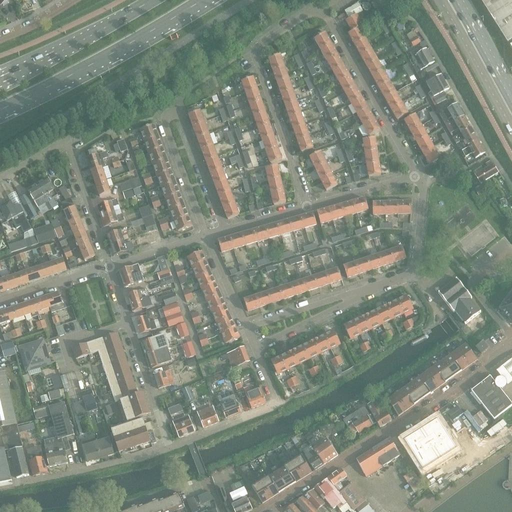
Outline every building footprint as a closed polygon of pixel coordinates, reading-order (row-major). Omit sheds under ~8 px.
[(511,0),(480,0),(508,44),(511,40),(511,0)] [(346,25),(332,34),(336,41),(350,33),(346,25)] [(350,33),(336,41),(339,47),(354,39),(350,33)] [(418,38),(410,42),(413,47),(421,43),(418,38)] [(354,39),(339,47),(343,54),(357,45),(354,39)] [(357,45),(343,54),(346,60),(361,51),(357,45)] [(427,50),(417,56),(417,64),(421,71),(425,69),(434,63),(427,50)] [(361,51),(346,60),(350,66),(365,58),(361,51)] [(365,58),(350,66),(353,72),(368,64),(365,58)] [(320,64),(305,72),(310,80),(324,72),(320,64)] [(368,64),(353,72),(357,78),(372,70),(368,64)] [(372,70),(357,78),(361,85),(376,77),(372,70)] [(426,80),(422,71),(416,74),(421,83),(426,80)] [(324,72),(310,80),(314,88),(329,80),(324,72)] [(429,94),(431,96),(432,99),(439,95),(449,90),(442,76),(432,82),(428,84),(433,92),(429,94)] [(376,77),(361,85),(365,92),(379,83),(376,77)] [(329,80),(314,88),(319,95),(333,88),(329,80)] [(333,88),(319,95),(323,103),(337,95),(333,88)] [(286,92),(271,97),(274,106),(289,100),(286,92)] [(445,94),(434,100),(437,105),(448,99),(445,94)] [(337,95),(323,103),(328,111),(342,103),(337,95)] [(289,100),(274,106),(277,114),(292,109),(289,100)] [(342,103),(328,111),(332,119),(346,110),(342,103)] [(439,115),(446,127),(454,122),(455,122),(464,117),(457,105),(448,110),(439,115)] [(292,109),(277,114),(280,122),(295,117),(292,109)] [(346,110),(332,119),(336,126),(351,118),(346,110)] [(256,112),(240,118),(243,126),(259,121),(256,112)] [(295,117),(280,122),(283,131),(298,125),(295,117)] [(454,122),(446,127),(450,134),(459,130),(462,134),(471,129),(464,117),(455,122),(454,122)] [(351,118),(336,126),(341,134),(355,126),(351,118)] [(399,120),(385,128),(390,136),(404,128),(399,120)] [(259,121),(243,126),(246,135),(262,129),(259,121)] [(298,125),(283,131),(286,139),(301,134),(298,125)] [(355,126),(341,134),(346,142),(360,134),(355,126)] [(404,128),(390,136),(394,144),(408,135),(404,128)] [(262,129),(246,135),(249,143),(265,138),(262,129)] [(471,129),(462,134),(453,139),(456,145),(465,140),(468,146),(478,141),(471,129)] [(301,134),(286,139),(289,147),(304,142),(301,134)] [(408,135),(394,144),(398,152),(413,143),(408,135)] [(265,138),(249,143),(252,152),(268,146),(265,138)] [(212,140),(196,146),(200,154),(215,149),(212,140)] [(124,141),(117,143),(121,154),(128,151),(124,141)] [(161,141),(145,147),(148,154),(164,148),(161,141)] [(478,141),(468,146),(469,148),(462,152),(466,158),(473,154),(476,159),(485,154),(478,141)] [(304,142),(289,147),(292,156),(307,151),(304,142)] [(365,143),(348,147),(351,156),(367,153),(365,143)] [(413,143),(398,152),(403,160),(418,151),(413,143)] [(268,146),(252,152),(255,160),(271,155),(268,146)] [(164,148),(148,154),(150,161),(166,155),(164,148)] [(215,149),(200,154),(203,163),(218,157),(215,149)] [(418,151),(403,160),(407,167),(422,159),(418,151)] [(91,172),(102,169),(106,167),(103,160),(108,158),(107,153),(87,159),(91,172)] [(367,153),(351,156),(353,165),(369,161),(367,153)] [(166,155),(150,161),(153,168),(169,161),(166,155)] [(271,155),(255,160),(258,169),(274,163),(271,155)] [(310,156),(294,165),(298,171),(313,163),(310,156)] [(218,157),(203,163),(206,171),(221,165),(218,157)] [(422,159),(407,167),(411,174),(426,166),(422,159)] [(169,161),(153,168),(155,174),(171,169),(169,161)] [(369,161),(353,165),(355,174),(371,170),(369,161)] [(130,173),(136,171),(133,162),(127,165),(130,173)] [(499,173),(491,162),(486,165),(488,168),(484,171),(482,167),(473,173),(481,185),(499,173)] [(313,163),(298,171),(302,178),(317,169),(313,163)] [(221,165),(206,171),(209,180),(225,174),(221,165)] [(426,166),(411,174),(416,183),(431,174),(426,166)] [(102,169),(91,172),(95,185),(106,181),(102,169)] [(171,169),(155,174),(158,181),(174,175),(171,169)] [(317,169),(302,178),(305,184),(320,175),(317,169)] [(276,170),(259,173),(261,181),(278,177),(276,170)] [(371,170),(355,174),(357,183),(373,179),(371,170)] [(174,175),(158,181),(160,188),(176,182),(174,175)] [(320,175),(305,184),(309,190),(324,182),(320,175)] [(278,177),(261,181),(262,188),(279,185),(278,177)] [(133,190),(133,191),(142,188),(139,178),(130,182),(130,183),(120,186),(122,194),(133,190)] [(226,179),(211,185),(214,194),(230,187),(226,179)] [(48,180),(38,186),(48,202),(54,199),(58,196),(48,180)] [(106,181),(95,185),(100,197),(110,194),(106,181)] [(176,182),(160,188),(163,194),(179,189),(176,182)] [(324,182),(309,190),(313,197),(328,189),(324,182)] [(279,185),(262,188),(264,195),(280,191),(279,185)] [(38,186),(28,192),(38,208),(45,204),(48,202),(38,186)] [(64,187),(59,191),(66,201),(71,198),(64,187)] [(230,187),(214,194),(217,202),(233,196),(230,187)] [(139,189),(133,191),(136,197),(142,195),(139,189)] [(179,189),(163,194),(166,201),(182,195),(179,189)] [(132,191),(123,194),(125,200),(134,197),(132,191)] [(280,191),(264,195),(265,202),(282,199),(280,191)] [(27,195),(19,199),(29,217),(36,213),(36,212),(34,207),(33,207),(27,195)] [(182,195),(166,201),(168,208),(184,202),(182,195)] [(233,196),(217,202),(220,210),(236,204),(233,196)] [(54,199),(48,202),(49,204),(53,210),(56,208),(58,206),(54,199)] [(282,199),(265,202),(267,209),(283,206),(282,199)] [(97,207),(101,217),(115,213),(113,208),(119,206),(117,200),(97,207)] [(384,201),(367,202),(368,212),(385,210),(384,201)] [(184,202),(168,208),(171,215),(187,209),(184,202)] [(11,203),(0,208),(8,222),(12,220),(17,229),(21,227),(25,234),(25,241),(35,237),(33,230),(19,206),(14,209),(11,203)] [(236,204),(220,210),(224,219),(239,213),(236,204)] [(139,210),(142,220),(152,216),(149,207),(139,210)] [(64,212),(69,224),(80,220),(75,208),(64,212)] [(187,209),(171,215),(173,221),(189,215),(187,209)] [(385,210),(368,212),(369,221),(385,219),(385,210)] [(338,212),(321,215),(323,224),(340,221),(338,212)] [(115,213),(101,217),(105,228),(124,222),(122,215),(116,217),(115,213)] [(189,215),(173,221),(176,228),(192,222),(189,215)] [(146,229),(156,226),(152,217),(143,220),(146,229)] [(385,219),(369,221),(370,229),(386,228),(385,219)] [(51,223),(54,231),(61,228),(58,220),(51,223)] [(80,220),(69,224),(74,237),(85,232),(80,220)] [(340,221),(323,224),(325,234),(342,230),(340,221)] [(192,222),(176,228),(178,236),(195,230),(192,222)] [(288,225),(274,233),(279,243),(293,234),(288,225)] [(52,226),(35,231),(39,244),(56,238),(52,226)] [(61,228),(54,231),(57,238),(64,236),(61,228)] [(386,228),(370,229),(371,238),(387,237),(386,228)] [(107,236),(111,246),(124,242),(123,237),(129,235),(127,229),(107,236)] [(161,241),(160,238),(157,230),(147,234),(150,245),(161,241)] [(342,230),(325,234),(327,243),(344,240),(342,230)] [(85,232),(74,237),(79,249),(90,244),(85,232)] [(293,234),(279,243),(283,251),(298,242),(293,234)] [(249,236),(232,242),(235,249),(252,243),(249,236)] [(25,241),(27,248),(38,245),(35,237),(25,241)] [(387,237),(371,238),(371,247),(388,246),(387,237)] [(344,240),(327,243),(329,252),(345,249),(344,240)] [(124,242),(111,246),(114,257),(134,250),(132,244),(126,246),(124,242)] [(298,242),(283,251),(288,259),(303,251),(298,242)] [(17,243),(8,246),(11,254),(20,251),(17,243)] [(252,243),(235,249),(238,256),(254,250),(252,243)] [(90,244),(79,249),(85,261),(95,257),(90,244)] [(388,246),(371,247),(372,257),(388,255),(388,246)] [(345,249),(329,252),(331,262),(347,258),(345,249)] [(254,250),(238,256),(240,263),(257,257),(254,250)] [(303,251),(288,259),(292,267),(307,259),(303,251)] [(203,253),(188,259),(191,268),(207,262),(203,253)] [(164,257),(159,259),(163,272),(168,270),(164,257)] [(257,257),(240,263),(243,270),(259,264),(257,257)] [(347,258),(331,262),(333,272),(349,269),(347,258)] [(307,259),(292,267),(297,275),(312,267),(307,259)] [(63,260),(50,264),(54,275),(67,271),(63,260)] [(207,262),(191,268),(194,276),(210,270),(207,262)] [(50,264),(38,269),(41,279),(54,275),(50,264)] [(259,264),(243,270),(246,277),(262,271),(259,264)] [(119,272),(122,280),(141,274),(138,266),(119,272)] [(312,267),(297,275),(302,285),(317,276),(312,267)] [(38,269),(25,273),(29,284),(41,279),(38,269)] [(210,270),(194,276),(197,284),(213,278),(210,270)] [(169,271),(158,275),(160,281),(172,277),(169,271)] [(262,271),(246,277),(248,283),(265,277),(262,271)] [(25,273),(13,277),(16,288),(29,284),(25,273)] [(141,274),(122,280),(125,289),(144,283),(141,274)] [(13,277),(0,281),(4,292),(16,288),(13,277)] [(172,277),(160,281),(162,287),(174,283),(172,277)] [(265,277),(248,283),(251,290),(267,284),(265,277)] [(213,278),(197,284),(200,293),(216,287),(213,278)] [(438,294),(453,312),(454,313),(455,312),(465,325),(481,313),(471,300),(472,299),(457,279),(438,294)] [(267,284),(251,290),(253,298),(270,291),(267,284)] [(216,287),(200,293),(203,301),(219,295),(216,287)] [(127,296),(130,305),(149,299),(146,290),(127,296)] [(58,294),(46,298),(49,309),(51,314),(66,309),(64,302),(62,303),(58,294)] [(162,298),(165,307),(178,302),(175,294),(162,298)] [(219,295),(203,301),(206,309),(222,303),(219,295)] [(46,298),(33,302),(37,313),(49,309),(46,298)] [(149,299),(130,305),(133,313),(152,307),(149,299)] [(511,299),(501,310),(511,322),(511,299)] [(33,302),(21,306),(24,317),(31,315),(32,318),(38,316),(37,313),(33,302)] [(222,303),(206,309),(210,318),(225,312),(222,303)] [(163,310),(158,311),(161,319),(166,318),(166,319),(181,314),(177,304),(162,309),(163,310)] [(388,304),(373,314),(385,333),(400,324),(388,304)] [(21,306),(8,311),(12,321),(24,317),(21,306)] [(0,325),(12,321),(8,311),(0,313),(0,325)] [(225,312),(210,318),(213,326),(229,320),(225,312)] [(373,314),(362,320),(375,339),(385,333),(373,314)] [(146,317),(136,321),(140,335),(157,330),(154,322),(148,324),(146,317)] [(181,318),(172,321),(174,327),(183,324),(181,318)] [(229,320),(213,326),(216,335),(232,329),(229,320)] [(362,320),(352,326),(354,329),(356,333),(358,336),(360,339),(362,342),(364,346),(375,339),(362,320)] [(181,340),(184,338),(189,336),(185,324),(177,327),(181,340)] [(62,326),(56,328),(59,337),(65,335),(62,326)] [(331,328),(321,332),(326,345),(336,341),(335,338),(333,332),(331,328)] [(232,329),(216,335),(219,344),(235,338),(232,329)] [(321,332),(311,335),(317,349),(326,345),(321,332)] [(117,334),(95,341),(98,352),(121,345),(117,334)] [(143,343),(147,356),(158,352),(168,349),(169,348),(165,335),(153,339),(143,343)] [(311,335),(302,339),(307,353),(317,349),(311,335)] [(302,339),(292,343),(298,357),(307,353),(302,339)] [(98,353),(98,352),(95,341),(72,349),(76,360),(98,353)] [(336,341),(326,345),(332,359),(342,355),(339,349),(337,343),(336,341)] [(13,342),(1,346),(0,346),(4,358),(16,354),(13,342)] [(43,342),(20,348),(27,371),(50,365),(43,342)] [(483,342),(477,348),(476,348),(482,355),(489,349),(483,342)] [(292,343),(283,346),(285,351),(287,356),(289,360),(298,357),(292,343)] [(98,353),(101,362),(124,355),(121,345),(98,352),(98,353)] [(192,345),(186,345),(183,346),(187,359),(196,356),(192,345)] [(326,345),(317,349),(322,363),(332,359),(326,345)] [(466,345),(458,351),(469,367),(477,361),(466,345)] [(250,362),(244,348),(221,358),(223,362),(229,360),(233,369),(250,362)] [(158,352),(147,356),(152,369),(172,363),(168,349),(158,352)] [(317,349),(307,353),(313,366),(322,363),(317,349)] [(458,351),(450,357),(461,372),(469,367),(458,351)] [(307,353),(298,357),(303,370),(313,366),(307,353)] [(124,355),(101,362),(105,373),(128,365),(124,355)] [(298,357),(289,360),(289,362),(292,368),(294,374),(303,370),(298,357)] [(450,357),(442,362),(454,378),(461,372),(450,357)] [(442,362),(435,368),(446,383),(454,378),(442,362)] [(511,362),(504,368),(498,372),(503,379),(501,379),(499,379),(498,380),(497,382),(497,385),(501,390),(503,391),(506,390),(507,389),(508,388),(508,386),(509,387),(511,385),(511,362)] [(128,365),(105,373),(108,383),(131,375),(128,365)] [(169,372),(168,368),(163,369),(164,373),(154,377),(159,390),(175,385),(170,371),(169,372)] [(435,368),(427,373),(438,389),(446,383),(435,368)] [(0,450),(4,450),(5,452),(22,448),(19,434),(5,373),(0,374),(0,450)] [(427,373),(419,379),(430,394),(438,389),(427,373)] [(131,375),(108,383),(112,393),(135,386),(131,375)] [(490,377),(471,392),(494,421),(511,406),(511,404),(501,390),(497,385),(490,377)] [(419,379),(411,385),(422,400),(430,394),(419,379)] [(411,385),(403,390),(414,406),(422,400),(411,385)] [(135,386),(112,393),(115,404),(121,402),(120,402),(138,396),(138,395),(135,386)] [(226,387),(212,393),(217,405),(220,404),(227,420),(241,414),(235,398),(231,400),(226,387)] [(193,399),(188,388),(182,390),(187,402),(193,399)] [(266,404),(260,390),(251,393),(249,388),(237,392),(240,398),(246,396),(252,410),(266,404)] [(59,390),(49,393),(51,401),(61,398),(59,390)] [(403,390),(396,396),(407,411),(414,406),(403,390)] [(120,402),(121,402),(124,412),(147,404),(143,393),(138,395),(138,396),(120,402)] [(407,411),(396,396),(387,402),(398,417),(407,411)] [(94,398),(83,402),(87,413),(98,410),(94,398)] [(87,413),(83,402),(73,405),(77,416),(87,413)] [(368,407),(380,429),(391,422),(384,409),(381,411),(376,402),(368,407)] [(58,441),(62,440),(74,436),(64,404),(49,408),(58,441)] [(147,404),(124,412),(127,423),(150,415),(147,404)] [(180,405),(168,410),(171,417),(183,412),(180,405)] [(198,413),(204,429),(219,423),(212,407),(198,413)] [(364,408),(357,413),(366,429),(376,424),(371,416),(369,417),(364,408)] [(366,429),(357,413),(348,418),(351,422),(346,425),(353,436),(357,433),(359,434),(366,429)] [(188,417),(173,423),(180,439),(195,433),(188,417)] [(143,420),(132,424),(140,446),(151,443),(145,425),(143,420)] [(406,440),(404,441),(423,472),(425,471),(431,468),(433,466),(439,462),(442,461),(448,457),(450,456),(456,452),(458,451),(438,420),(436,421),(424,429),(412,436),(406,440)] [(150,423),(145,425),(151,443),(151,445),(157,443),(150,423)] [(132,424),(122,427),(130,450),(140,446),(132,424)] [(122,427),(111,431),(119,453),(130,450),(122,427)] [(94,436),(81,441),(83,447),(88,463),(114,455),(110,444),(109,439),(96,443),(94,436)] [(390,439),(381,445),(391,462),(400,456),(390,439)] [(304,457),(315,471),(315,472),(338,456),(327,441),(313,450),(314,451),(304,457)] [(63,443),(45,447),(50,468),(68,464),(63,443)] [(391,462),(381,445),(357,460),(366,478),(391,462)] [(12,458),(17,479),(29,476),(22,448),(7,452),(9,459),(12,458)] [(30,462),(34,477),(47,474),(43,458),(40,459),(38,452),(33,453),(35,460),(30,462)] [(0,483),(12,481),(6,455),(0,456),(0,483)] [(293,456),(290,458),(303,479),(312,473),(302,457),(296,461),(293,456)] [(290,464),(285,467),(295,484),(303,479),(290,458),(288,460),(290,464)] [(277,466),(274,468),(287,489),(295,484),(285,467),(280,471),(277,466)] [(274,474),(269,478),(279,494),(287,489),(274,468),(271,470),(274,474)] [(341,470),(328,479),(334,487),(347,477),(341,470)] [(413,472),(406,477),(410,482),(407,484),(411,489),(420,483),(413,472)] [(261,476),(258,478),(271,499),(279,494),(269,478),(264,481),(261,476)] [(271,499),(258,478),(255,480),(258,485),(252,488),(262,504),(271,499)] [(322,499),(324,499),(328,496),(328,495),(329,495),(330,496),(336,491),(337,491),(327,479),(314,489),(322,499)] [(353,511),(366,502),(352,484),(339,494),(353,511)] [(224,490),(217,492),(222,504),(228,502),(224,490)] [(325,505),(312,490),(304,497),(317,511),(323,511),(321,508),(325,505)] [(328,496),(324,499),(325,500),(333,510),(337,507),(339,510),(347,504),(336,491),(330,496),(329,495),(328,495),(328,496)] [(179,493),(168,498),(174,511),(175,511),(185,508),(179,493)] [(210,493),(204,495),(207,503),(213,501),(210,493)] [(317,511),(304,497),(296,503),(304,511),(317,511)] [(174,511),(168,498),(159,502),(158,502),(162,511),(174,511)] [(187,501),(189,506),(191,511),(197,511),(199,511),(194,498),(187,501)] [(158,499),(147,504),(150,511),(162,511),(158,502),(159,502),(158,499)] [(249,511),(252,511),(247,500),(235,506),(234,504),(232,504),(231,502),(224,505),(227,511),(249,511)]
